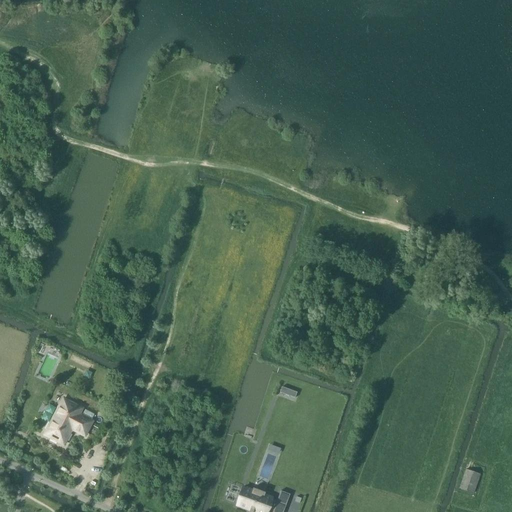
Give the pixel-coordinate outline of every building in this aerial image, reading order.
[(297,393),(284,388),(282,387),(279,393),(285,395),(285,396),(286,396),(286,395),(288,396),(288,397),(289,397),(295,399),(297,393)] [(46,435),(51,437),(50,439),(57,443),(58,441),(63,444),(65,440),(67,441),(70,434),(68,433),(71,429),(84,436),(92,422),(78,415),(80,410),(75,407),(76,405),(69,402),(68,403),(63,401),(62,403),(60,402),(57,409),(59,410),(51,424),(49,423),(46,430),(48,431),(46,435)] [(12,438),(8,445),(20,451),(24,445),(12,438)] [(459,489),(473,494),(480,475),(465,470),(459,489)] [(237,506),(252,511),(266,511),(267,509),(273,511),(272,511),(283,511),(290,495),(280,491),(276,501),(271,499),(271,498),(264,495),(265,493),(264,493),(253,489),(252,489),(252,491),(243,488),(242,492),(243,492),(240,502),(238,502),(237,506)]
